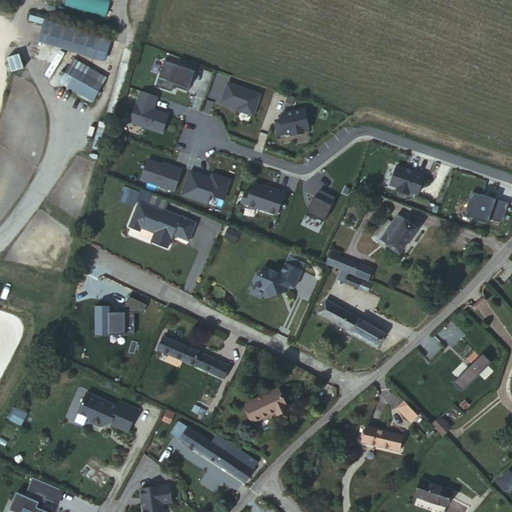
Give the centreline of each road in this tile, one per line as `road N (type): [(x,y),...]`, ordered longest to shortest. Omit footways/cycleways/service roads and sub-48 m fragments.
road 1 (residential): [(511,180),(371,130),(304,170),(199,136)]
road 2 (residential): [(363,386),(81,249)]
road 3 (unclassified): [(363,386),(511,241)]
road 4 (unclassified): [(261,478),(363,386)]
